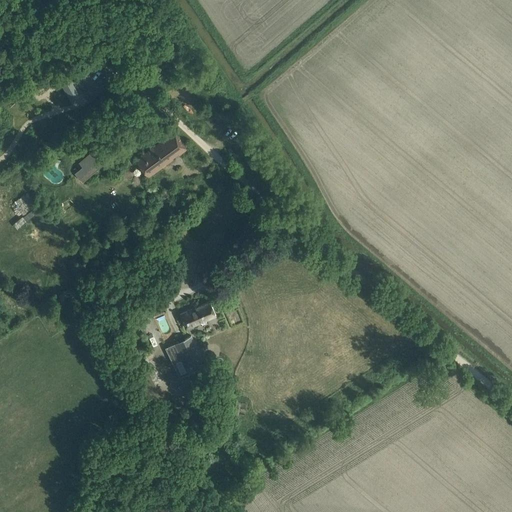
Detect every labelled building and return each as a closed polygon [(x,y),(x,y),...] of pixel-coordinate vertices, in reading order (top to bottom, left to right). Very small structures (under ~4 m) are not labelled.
[(68,74),(58,79),(66,93),(76,88),(68,74)] [(21,92),(6,112),(17,118),(32,98),(21,92)] [(175,132),(138,159),(151,176),(167,164),(166,162),(180,152),(180,153),(186,149),(175,132)] [(82,165),(78,168),(86,178),(90,174),(107,160),(96,147),(84,157),(87,161),(82,165)] [(180,314),(186,327),(216,315),(210,301),(180,314)] [(191,336),(174,344),(188,372),(205,364),(191,336)] [(141,356),(153,385),(165,380),(153,351),(141,356)] [(229,401),(228,414),(238,415),(240,403),(229,401)]
